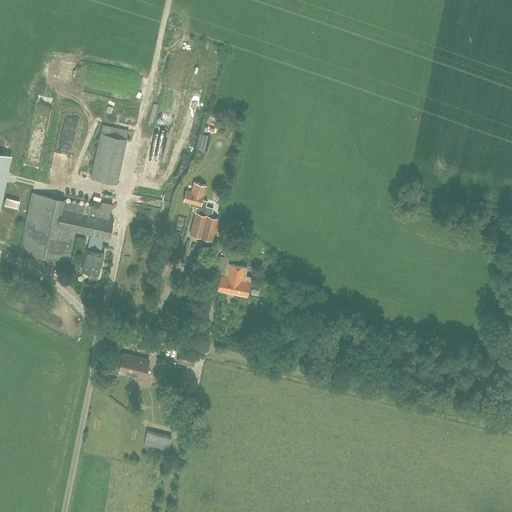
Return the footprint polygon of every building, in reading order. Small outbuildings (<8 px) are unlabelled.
[(203,135),(201,150),(212,151),(214,136),(203,135)] [(122,164),(96,158),(91,178),(117,183),(122,164)] [(206,201),(202,200),(206,186),(194,182),(191,192),(187,191),(184,201),(192,203),(191,205),(190,205),(190,206),(198,208),(197,213),(203,215),(206,201)] [(31,192),(17,250),(67,261),(74,232),(89,235),(86,249),(85,249),(80,270),(89,272),(88,275),(94,276),(95,273),(96,274),(99,262),(100,262),(102,253),(98,252),(101,238),(107,239),(112,219),(108,219),(110,210),(42,195),(31,192)] [(190,234),(195,236),(212,240),(218,219),(203,215),(197,213),(196,213),(190,234)] [(227,225),(220,224),(218,236),(225,237),(227,225)] [(215,248),(229,251),(231,240),(217,238),(215,248)] [(219,256),(218,262),(228,264),(225,276),(221,275),(218,290),(247,296),(251,277),(246,276),(247,268),(228,264),(229,258),(219,256)] [(196,354),(183,350),(180,362),(193,366),(196,354)] [(149,360),(123,354),(119,372),(144,378),(149,360)] [(172,415),(165,398),(159,401),(166,418),(172,415)] [(144,445),(168,450),(172,435),(147,430),(144,445)]
